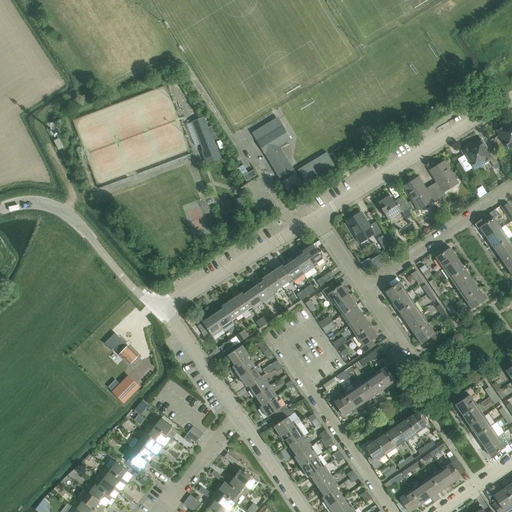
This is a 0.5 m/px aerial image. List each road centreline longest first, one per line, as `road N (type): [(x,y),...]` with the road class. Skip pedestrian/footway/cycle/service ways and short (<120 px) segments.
road 1 (residential): [(311,207),(511,93)]
road 2 (residential): [(392,511),(279,344)]
road 3 (residential): [(362,286),(511,182)]
road 4 (residential): [(168,307),(311,207)]
road 5 (unclassified): [(0,210),(34,202),(68,213),(121,274)]
road 6 (residential): [(158,511),(234,412)]
road 7 (residential): [(234,412),(168,307)]
